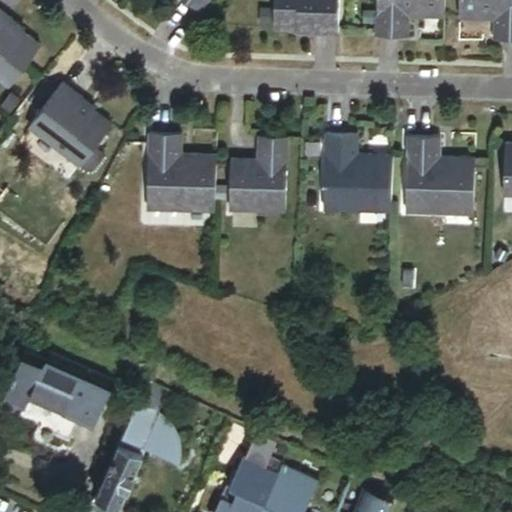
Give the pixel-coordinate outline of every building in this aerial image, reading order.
[(316,25),(316,30),(342,31),(343,0),(279,0),(279,23),(299,24),(316,25)] [(413,15),(446,16),(446,0),(379,0),(379,34),(412,35),(413,15)] [(511,0),(462,0),(463,15),(497,16),(496,38),(511,38),(511,0)] [(44,48),(25,34),(13,25),(16,21),(0,8),(0,79),(13,90),(44,48)] [(13,25),(25,34),(28,29),(16,21),(13,25)] [(115,128),(97,115),(83,105),(86,101),(65,85),(32,129),(85,170),(87,167),(97,152),(115,128)] [(83,105),(97,115),(100,111),(86,101),(83,105)] [(396,201),(397,153),(362,152),(363,132),(330,131),(329,211),(361,212),(362,200),(396,201)] [(220,202),(221,155),(186,154),(186,134),(152,133),(151,208),(187,209),(187,202),(220,202)] [(263,164),(235,162),(234,209),(292,210),(293,134),(263,133),(263,157),(263,164)] [(450,205),(479,206),(481,157),(447,156),(447,136),(414,135),(412,212),(450,214),(450,205)] [(107,159),(97,152),(87,167),(97,173),(107,159)] [(361,212),(396,213),(396,201),(362,200),(361,212)] [(479,214),(479,206),(450,205),(450,214),(479,214)] [(74,434),(89,441),(109,399),(44,369),(41,375),(18,364),(0,403),(0,408),(21,418),(12,437),(62,460),(74,434)] [(133,415),(156,425),(161,412),(170,392),(173,387),(150,376),(133,415)] [(184,434),(182,430),(180,427),(174,421),(167,415),(161,412),(156,425),(133,415),(126,431),(148,440),(142,452),(147,454),(152,442),(187,457),(188,451),(187,442),(184,434)] [(279,437),(260,429),(254,443),(273,452),(279,437)] [(99,490),(126,501),(147,454),(142,452),(148,440),(126,431),(99,490)] [(293,440),(286,436),(280,449),(287,452),(293,440)] [(263,511),(287,458),(273,452),(254,443),(251,442),(220,511),(263,511)] [(263,511),(308,511),(309,511),(329,465),(291,449),(287,458),(263,511)] [(346,497),(380,511),(407,511),(408,511),(349,486),(346,497)] [(121,511),(126,501),(99,490),(89,511),(121,511)] [(380,511),(346,497),(339,511),(380,511)]
